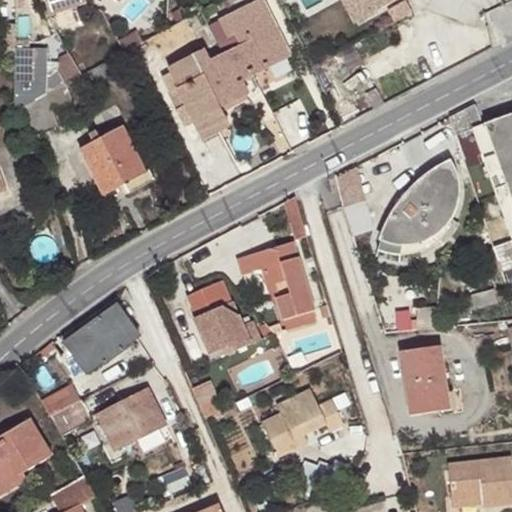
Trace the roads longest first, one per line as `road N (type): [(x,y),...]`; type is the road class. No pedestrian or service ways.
road 1 (residential): [(301,170),(389,472)]
road 2 (residential): [(125,266),(230,511)]
road 3 (unclassified): [(511,60),(301,170)]
road 4 (unclassified): [(301,170),(125,266)]
road 5 (unclassified): [(125,266),(56,308),(0,362)]
